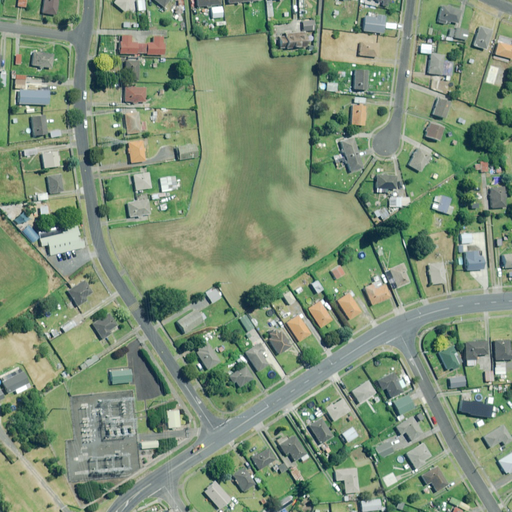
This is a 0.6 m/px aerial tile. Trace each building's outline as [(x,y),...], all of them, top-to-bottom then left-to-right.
[(56,15),(57,0),(41,0),(40,14),(56,15)] [(113,0),(111,3),(123,12),(124,11),(142,11),(141,0),(113,0)] [(458,10),(440,6),(436,22),(442,24),(443,20),(455,23),(458,10)] [(220,17),(220,7),(209,8),(210,18),(220,17)] [(381,33),(383,17),(374,16),(374,18),(361,17),(360,31),(381,33)] [(312,30),(311,21),(300,22),(300,31),(312,30)] [(490,31),(477,27),(471,45),(484,50),(490,31)] [(466,30),(455,28),(454,31),(449,30),(447,37),(464,40),(466,30)] [(304,47),(303,33),(283,34),(283,37),(277,37),(278,49),(304,47)] [(161,37),(151,37),(150,43),(130,43),(130,36),(119,36),(119,41),(117,41),(117,53),(161,54),(161,37)] [(376,44),(358,42),(357,55),(375,57),(376,44)] [(511,57),(511,46),(496,42),(493,54),(511,60),(511,57)] [(51,68),(51,53),(30,52),(29,66),(42,66),(42,68),(51,68)] [(441,55),(428,53),(425,73),(439,75),(441,55)] [(137,80),(138,61),(123,61),(122,80),(137,80)] [(366,70),(352,70),(352,89),(365,90),(366,70)] [(493,73),(486,72),(484,80),(492,81),(493,73)] [(23,85),(24,75),(14,75),(14,84),(23,85)] [(335,83),(325,83),(325,91),(334,91),(335,83)] [(143,88),(123,88),(123,102),(143,102),(143,88)] [(46,91),(16,90),(15,104),(45,105),(46,91)] [(448,103),(435,99),(430,115),(442,119),(448,103)] [(363,106),(350,105),(349,125),(363,126),(363,106)] [(138,126),(136,112),(123,114),(125,134),(139,132),(139,131),(145,130),(144,126),(138,126)] [(44,134),(42,114),(29,115),(31,136),(44,134)] [(441,128),(427,124),(423,137),(437,142),(441,128)] [(59,136),(58,130),(48,132),(49,138),(59,136)] [(361,168),(351,138),(338,142),(348,172),(361,168)] [(195,157),(192,139),(185,140),(186,145),(174,146),(176,160),(195,157)] [(143,161),(140,141),(126,143),(129,163),(143,161)] [(429,155),(416,148),(406,165),(419,172),(429,155)] [(58,166),(56,152),(41,154),(43,168),(58,166)] [(148,188),(146,172),(131,175),(133,191),(148,188)] [(61,192),(58,175),(46,177),(49,194),(61,192)] [(394,176),(375,175),(374,192),(378,193),(378,189),(393,190),(394,176)] [(175,189),(173,176),(158,179),(160,192),(175,189)] [(505,197),(504,187),(488,188),(489,208),(504,207),(503,197),(505,197)] [(452,200),(439,196),(436,205),(431,204),(429,209),(448,215),(452,200)] [(399,207),(399,198),(388,198),(388,207),(399,207)] [(147,215),(145,201),(126,202),(127,217),(147,215)] [(29,219),(24,211),(12,220),(16,225),(21,221),(23,224),(29,219)] [(38,237),(29,225),(22,230),(32,242),(38,237)] [(74,231),(38,238),(42,258),(77,251),(74,231)] [(470,243),(469,234),(459,235),(460,244),(470,243)] [(475,251),(462,252),(463,271),(481,269),(480,256),(476,257),(475,251)] [(511,267),(511,254),(500,255),(501,268),(511,267)] [(444,283),(441,263),(426,264),(429,285),(444,283)] [(408,283),(401,264),(382,271),(389,289),(408,283)] [(343,274),(338,266),(329,271),(335,279),(343,274)] [(321,289),(316,280),(309,284),(315,293),(321,289)] [(90,293),(83,281),(65,291),(74,306),(85,300),(83,297),(90,293)] [(388,297),(383,285),(373,289),(371,284),(362,288),(369,305),(388,297)] [(219,297),(214,289),(205,295),(210,303),(219,297)] [(294,301),(287,291),(281,296),(288,305),(294,301)] [(359,312),(347,293),(335,301),(347,320),(359,312)] [(322,303),(320,299),(305,309),(318,328),(329,320),(320,305),(322,303)] [(201,322),(193,310),(175,322),(182,334),(201,322)] [(115,326),(107,313),(90,324),(100,340),(109,334),(108,331),(115,326)] [(310,334),(298,314),(284,323),(296,342),(310,334)] [(252,328),(243,315),(237,319),(246,332),(252,328)] [(75,325),(70,318),(57,327),(61,334),(75,325)] [(285,328),(280,321),(274,326),(278,332),(285,328)] [(277,334),(273,329),(267,333),(270,337),(266,339),(276,355),(289,347),(280,332),(277,334)] [(511,359),(511,340),(492,340),(492,360),(511,359)] [(485,354),(484,341),(462,342),(463,360),(466,360),(466,366),(475,365),(474,355),(485,354)] [(217,362),(206,344),(194,352),(206,370),(217,362)] [(262,351),(257,344),(243,353),(255,371),(266,365),(258,353),(262,351)] [(455,355),(451,346),(443,350),(445,353),(438,355),(445,370),(450,368),(451,370),(458,366),(453,356),(455,355)] [(503,374),(503,362),(493,362),(493,374),(503,374)] [(251,378),(243,366),(227,376),(231,383),(234,381),(238,387),(251,378)] [(127,369),(107,370),(108,383),(128,381),(127,369)] [(395,381),(391,373),(375,380),(379,390),(384,388),(388,398),(401,392),(399,388),(404,386),(401,379),(395,381)] [(28,388),(21,374),(1,382),(6,394),(14,390),(16,394),(28,388)] [(462,386),(461,376),(446,378),(447,388),(462,386)] [(374,393),(366,381),(349,391),(357,403),(374,393)] [(480,415),(478,393),(459,395),(460,404),(466,403),(467,416),(480,415)] [(412,408),(405,394),(391,402),(398,416),(412,408)] [(348,411),(340,398),(324,409),(332,421),(348,411)] [(174,429),(173,411),(161,412),(162,430),(174,429)] [(420,434),(409,416),(393,427),(399,435),(403,432),(409,441),(420,434)] [(331,437),(319,418),(307,426),(319,445),(331,437)] [(510,440),(501,425),(481,437),(488,448),(500,441),(502,445),(510,440)] [(357,436),(351,427),(341,434),(347,443),(357,436)] [(306,457),(291,435),(277,445),(284,455),(287,452),(293,461),(298,457),(301,461),(306,457)] [(152,440),(138,441),(138,450),(153,449),(152,440)] [(392,453),(386,442),(373,448),(375,452),(372,454),(375,460),(392,453)] [(429,456),(421,443),(404,453),(413,469),(423,463),(421,460),(429,456)] [(273,460),(266,448),(256,454),(255,453),(249,457),(257,470),(273,460)] [(511,451),(496,461),(504,475),(511,469),(511,451)] [(285,470),(282,464),(276,467),(280,473),(285,470)] [(247,472),(243,465),(230,473),(241,492),(253,484),(246,473),(247,472)] [(301,479),(294,467),(288,470),(296,483),(301,479)] [(446,485),(435,467),(419,476),(424,485),(429,482),(434,492),(446,485)] [(357,492),(355,469),(334,471),(335,481),(343,480),(344,493),(357,492)] [(398,481),(393,472),(382,478),(387,487),(398,481)] [(229,499),(213,481),(202,491),(217,509),(229,499)] [(292,501),(288,495),(277,502),(281,509),(292,501)] [(459,502),(449,497),(447,501),(457,507),(459,502)] [(379,510),(378,499),(359,501),(360,511),(379,510)] [(404,503),(398,500),(394,508),(400,511),(404,503)]
